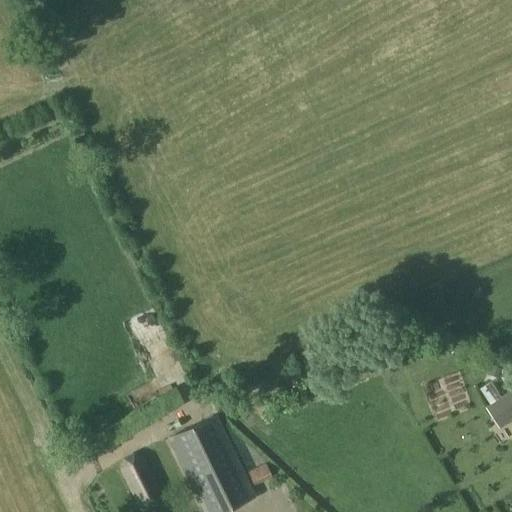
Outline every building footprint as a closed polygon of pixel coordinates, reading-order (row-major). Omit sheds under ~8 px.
[(492,365),(489,375),(497,377),(500,368),(492,365)] [(247,396),(253,409),(285,396),(280,383),(247,396)] [(499,427),(511,418),(511,389),(485,407),(499,427)] [(208,511),(217,511),(254,494),(214,414),(170,436),(208,511)] [(141,504),(159,495),(139,457),(121,466),(141,504)]
